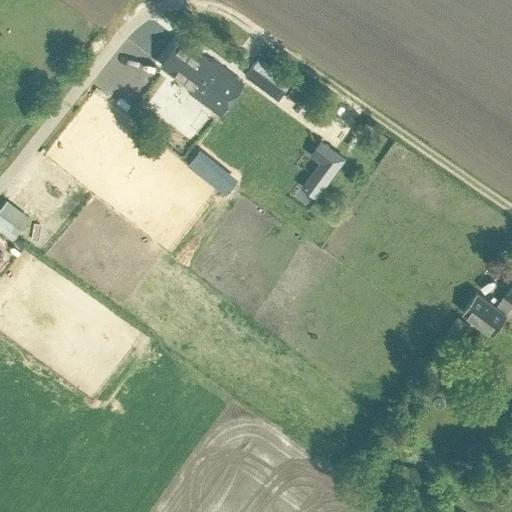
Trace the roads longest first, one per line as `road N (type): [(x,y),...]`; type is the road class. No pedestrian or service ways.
road 1 (track): [(198,1),(229,13),(511,210)]
road 2 (unclassified): [(0,183),(122,27),(168,0)]
